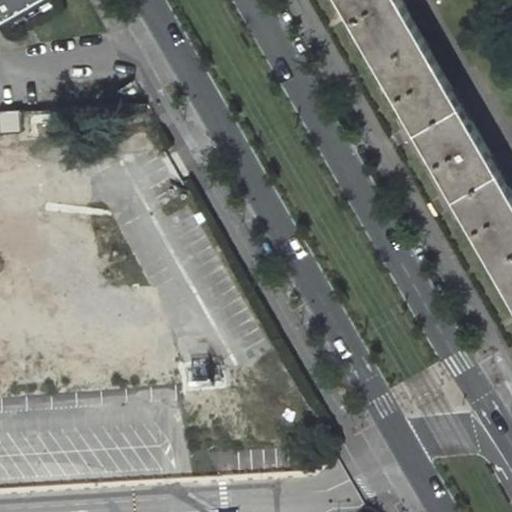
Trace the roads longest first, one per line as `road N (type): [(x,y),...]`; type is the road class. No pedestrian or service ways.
road 1 (secondary): [(149,0),(444,511)]
road 2 (secondary): [(511,444),(250,0)]
